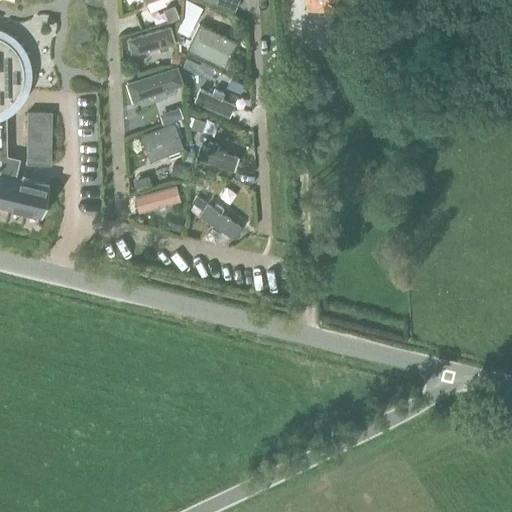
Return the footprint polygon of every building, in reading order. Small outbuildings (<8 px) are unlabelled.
[(306,0),(307,7),(346,9),(346,0),(306,0)] [(162,2),(162,13),(179,14),(179,3),(162,2)] [(363,17),(384,16),(384,5),(363,6),(363,17)] [(236,41),(199,23),(186,49),(224,68),(236,41)] [(380,54),(381,26),(359,25),(358,54),(364,54),(374,54),(380,54)] [(169,26),(126,39),(131,55),(174,42),(169,26)] [(0,206),(0,207),(1,205),(10,207),(9,209),(10,209),(11,207),(15,208),(14,210),(16,211),(16,209),(25,211),(25,213),(26,213),(26,211),(30,212),(30,214),(31,214),(31,213),(40,215),(40,217),(41,217),(49,186),(15,177),(20,158),(7,154),(6,107),(12,101),(17,95),(21,87),(23,78),(23,68),(20,59),(16,51),(11,45),(4,40),(0,37),(0,206)] [(176,66),(126,83),(132,102),(182,85),(176,66)] [(200,90),(194,103),(226,118),(232,106),(200,90)] [(141,136),(145,149),(150,163),(173,155),(174,159),(181,156),(179,150),(183,149),(174,125),(141,136)] [(216,150),(218,144),(209,141),(207,147),(200,145),(196,158),(233,170),(238,157),(216,150)] [(178,184),(139,196),(143,209),(171,200),(172,205),(184,202),(178,184)] [(207,204),(199,215),(232,237),(240,226),(207,204)]
